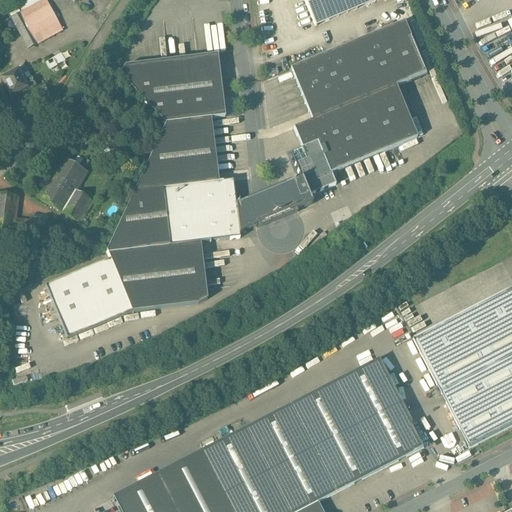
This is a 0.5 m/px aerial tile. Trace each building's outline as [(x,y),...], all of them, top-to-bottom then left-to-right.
[(45,0),(10,19),(28,50),(62,32),(45,0)] [(304,0),(315,28),(384,0),(304,0)] [(406,24),(291,70),(312,123),(294,129),(304,156),(297,158),(297,159),(296,159),(295,159),(293,163),(294,164),(295,165),(294,165),(301,180),(291,184),(294,191),(297,190),(304,208),(309,205),(310,207),(312,206),(308,197),(335,186),(331,175),(416,139),(395,88),(428,74),(406,24)] [(217,58),(123,69),(119,76),(164,126),(211,120),(225,119),(217,58)] [(20,70),(2,80),(3,83),(2,85),(3,88),(5,88),(11,98),(18,94),(20,96),(36,88),(31,79),(26,81),(20,70)] [(211,120),(164,126),(107,252),(111,261),(132,312),(196,306),(206,301),(201,244),(170,247),(164,190),(218,184),(211,120)] [(64,158),(38,200),(77,224),(91,201),(78,193),(89,174),(75,165),(64,158)] [(218,184),(164,190),(170,247),(201,244),(239,239),(239,236),(236,207),(234,196),(233,182),(218,184)] [(291,184),(236,207),(239,236),(242,235),(241,234),(304,208),(297,190),(294,191),(291,184)] [(15,220),(17,199),(0,195),(0,231),(42,238),(43,233),(48,233),(50,224),(15,220)] [(111,261),(47,287),(66,341),(132,312),(111,261)] [(511,290),(412,341),(470,448),(511,426),(511,290)] [(379,360),(201,452),(231,511),(321,511),(317,504),(424,449),(379,360)] [(231,511),(201,452),(113,499),(119,511),(231,511)]
